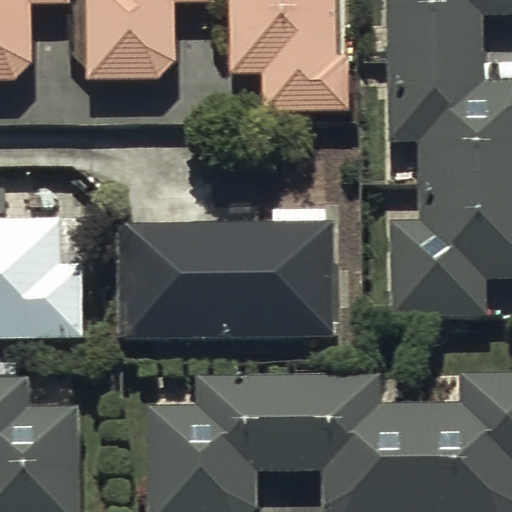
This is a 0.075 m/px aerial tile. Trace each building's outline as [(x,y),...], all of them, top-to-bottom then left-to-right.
[(73,18),(72,0),(0,0),(0,95),(20,95),(38,77),(36,19),(73,18)] [(179,77),(177,13),(215,13),(215,0),(90,0),(91,94),(164,94),(179,77)] [(230,0),(232,85),(263,85),(263,124),(352,123),(352,67),(339,67),(338,0),(230,0)] [(511,0),(389,0),(393,151),(421,151),(423,231),(395,232),(397,329),(491,327),(490,294),(511,293),(511,93),(483,93),(485,28),(511,29),(511,0)] [(0,354),(87,354),(87,283),(63,283),(63,235),(0,235),(0,354)] [(337,240),(123,240),(123,356),(337,356),(337,240)] [(198,417),(149,417),(148,511),(255,511),(255,484),(319,484),(319,511),(511,511),(511,385),(465,385),(465,416),(383,416),(383,389),(198,389),(198,417)] [(0,511),(83,511),(83,421),(33,422),(32,393),(0,393),(0,511)]
